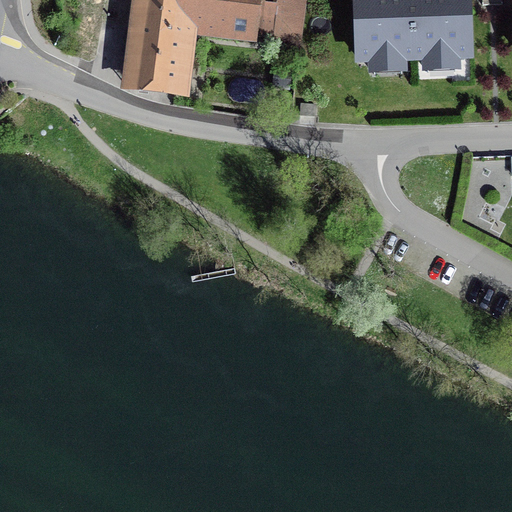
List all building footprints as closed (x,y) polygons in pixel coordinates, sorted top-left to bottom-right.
[(255,41),(256,34),(260,0),(183,0),(183,8),(138,2),(135,25),(129,24),(122,83),(189,91),(196,33),(255,41)] [(260,0),(256,34),(301,40),(306,0),(260,0)] [(356,0),(358,63),(471,59),(468,0),(356,0)] [(502,0),(482,0),(483,8),(503,8),(502,0)] [(317,105),(299,104),(298,117),(317,117),(317,105)]
